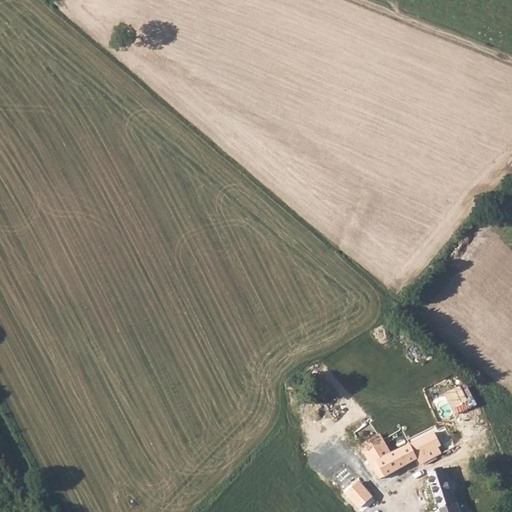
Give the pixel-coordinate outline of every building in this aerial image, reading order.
[(366,423),(358,431),(367,439),(374,431),(366,423)] [(381,436),(362,447),(382,480),(423,458),(427,464),(442,455),(439,449),(441,447),(434,433),(392,454),(381,436)] [(444,469),(430,474),(442,511),(460,511),(458,504),(455,505),(444,469)] [(359,483),(347,494),(360,508),(372,497),(359,483)] [(406,511),(387,492),(365,511),(406,511)]
